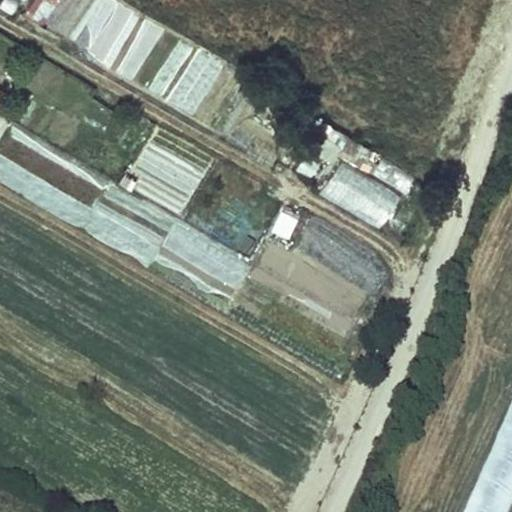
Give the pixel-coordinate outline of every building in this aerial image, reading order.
[(83,14),(88,0),(66,0),(64,7),(83,14)] [(0,115),(0,137),(10,122),(0,115)] [(275,158),(284,140),(246,121),(238,139),(275,158)] [(4,145),(95,194),(105,177),(13,128),(4,145)] [(297,171),(313,178),(321,159),(304,152),(297,171)] [(315,195),(385,226),(401,189),(332,158),(315,195)] [(277,271),(285,256),(265,246),(258,260),(277,271)] [(507,511),(511,503),(511,398),(457,511),(507,511)]
